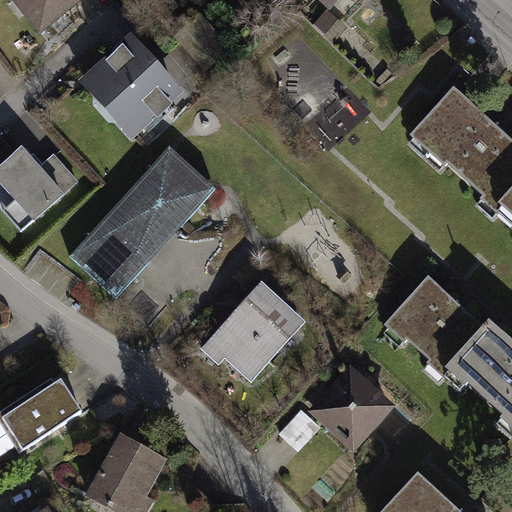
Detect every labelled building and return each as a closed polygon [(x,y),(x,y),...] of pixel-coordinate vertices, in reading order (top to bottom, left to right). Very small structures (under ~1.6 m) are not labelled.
[(40,30),(79,0),(31,0),(35,5),(26,12),(40,30)] [(328,12),(315,25),(327,36),(339,23),(328,12)] [(206,68),(229,48),(201,17),(178,36),(206,68)] [(130,44),(86,82),(103,101),(111,93),(123,105),(118,109),(137,131),(176,96),(130,44)] [(511,146),(454,94),(417,134),(502,211),(507,206),(511,200),(511,146)] [(70,258),(116,300),(150,263),(142,256),(174,220),(182,228),(216,191),(170,149),(70,258)] [(38,170),(22,151),(0,170),(0,182),(16,201),(13,204),(30,224),(77,183),(54,156),(38,170)] [(481,332),(428,283),(392,323),(449,375),(454,370),(491,330),(489,328),(488,330),(485,328),(481,332)] [(303,325),(260,286),(236,312),(239,315),(213,343),(250,377),(273,353),(275,355),(303,325)] [(511,349),(491,330),(454,370),(511,422),(511,349)] [(389,408),(350,373),(334,391),(339,396),(321,417),(348,442),(359,430),(364,435),(389,408)] [(52,380),(0,413),(0,424),(19,454),(82,413),(61,382),(55,386),(52,380)] [(319,429),(301,413),(280,435),(298,451),(319,429)] [(479,501),(491,511),(511,511),(511,437),(501,449),(508,455),(490,475),(497,481),(479,501)] [(89,496),(116,511),(135,511),(164,461),(141,449),(139,453),(119,442),(89,496)] [(452,511),(418,480),(388,511),(452,511)]
